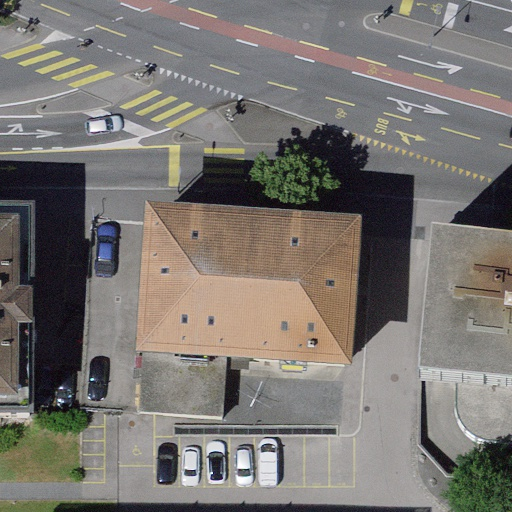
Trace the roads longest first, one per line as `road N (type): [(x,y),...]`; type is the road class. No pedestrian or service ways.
road 1 (tertiary): [(0,160),(35,169),(511,182)]
road 2 (tertiary): [(261,51),(122,90),(0,111)]
road 3 (primary): [(261,51),(511,123)]
road 4 (primary): [(122,0),(261,51)]
